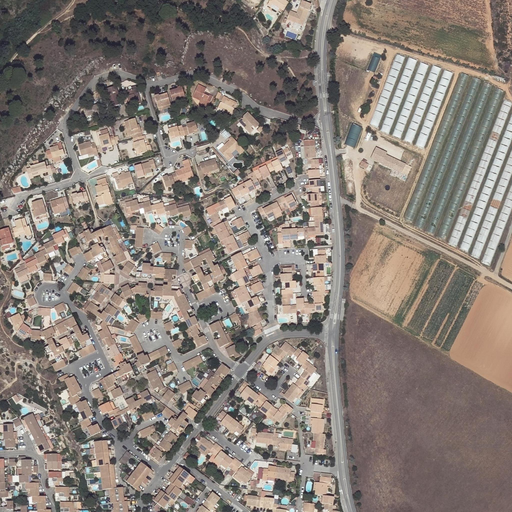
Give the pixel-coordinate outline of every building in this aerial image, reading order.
[(269,0),(269,1),(273,4),(283,11),(288,3),(285,1),(283,3),(282,2),(282,0),(269,0)] [(294,13),(290,11),(287,20),(285,19),(283,24),(292,27),(294,23),(303,26),(311,6),(302,2),(297,14),(296,14),(295,16),(293,15),(294,13)] [(374,56),(369,69),(376,72),(381,58),(374,56)] [(410,57),(406,68),(414,71),(418,60),(410,57)] [(425,75),(429,65),(422,62),(418,72),(425,75)] [(434,65),(431,72),(439,75),(441,68),(434,65)] [(461,73),(459,85),(466,86),(468,74),(461,73)] [(475,76),(471,85),(478,88),(482,79),(475,76)] [(108,95),(106,96),(110,108),(122,104),(116,86),(106,89),(108,95)] [(131,107),(142,103),(137,86),(132,87),(132,90),(129,91),(126,92),(130,104),(131,107)] [(177,90),(176,89),(170,91),(173,102),(186,98),(182,86),(178,88),(178,89),(178,90),(177,90)] [(193,97),(200,101),(200,103),(205,105),(208,107),(213,97),(206,94),(206,95),(204,94),(204,93),(206,89),(202,87),(201,88),(198,86),(193,97)] [(499,99),(503,90),(498,87),(494,96),(499,99)] [(159,94),(155,96),(158,105),(162,104),(162,106),(171,104),(167,93),(162,95),(161,95),(162,96),(160,96),(159,94)] [(229,101),(229,102),(227,101),(227,100),(228,99),(224,97),(221,96),(222,94),(218,93),(215,98),(223,102),(222,103),(221,102),(218,108),(222,110),(223,108),(225,109),(224,111),(232,115),(234,109),(234,108),(235,108),(237,103),(230,100),(229,101)] [(93,115),(95,119),(103,116),(99,105),(84,109),(86,117),(93,115)] [(254,127),(256,129),(260,125),(256,120),(255,121),(255,120),(248,113),(244,117),(245,117),(243,119),(242,118),(239,121),(245,128),(246,127),(247,129),(246,129),(251,134),(254,131),(252,128),(254,127)] [(134,139),(143,136),(141,132),(142,132),(139,124),(138,125),(137,123),(136,118),(124,122),(126,126),(129,136),(133,135),(134,139)] [(183,128),(185,136),(190,135),(190,134),(194,133),(193,131),(198,130),(195,122),(186,125),(187,127),(183,128)] [(356,148),(364,127),(354,123),(345,143),(356,148)] [(180,137),(185,136),(183,128),(178,129),(178,127),(169,130),(171,138),(175,137),(175,138),(180,137)] [(226,129),(221,133),(227,139),(231,134),(226,129)] [(107,147),(116,144),(114,137),(114,136),(109,137),(108,134),(99,137),(102,147),(105,146),(106,145),(107,147)] [(146,140),(145,135),(143,136),(134,139),(133,139),(136,150),(138,149),(140,154),(150,151),(148,146),(146,146),(145,144),(144,140),(146,140)] [(224,146),(219,151),(229,162),(234,157),(232,154),(236,150),(241,155),(245,151),(240,146),(232,137),(229,139),(230,141),(224,146)] [(304,140),(305,158),(307,158),(312,158),(316,158),(314,140),(304,140)] [(46,151),(49,160),(53,158),(60,156),(65,155),(61,142),(55,144),(56,146),(54,147),(50,148),(50,150),(46,151)] [(94,154),(98,153),(95,144),(92,145),(91,142),(79,146),(81,156),(88,154),(93,152),(94,154)] [(407,162),(387,154),(388,151),(376,146),(371,159),(402,172),(407,162)] [(213,147),(211,149),(222,161),(224,160),(213,147)] [(277,157),(278,160),(280,163),(287,160),(286,157),(291,155),(288,148),(275,154),(277,157)] [(277,157),(264,163),(266,166),(278,160),(277,157)] [(198,171),(201,179),(204,178),(203,174),(219,169),(216,159),(200,164),(201,167),(202,170),(198,171)] [(144,175),(146,174),(152,172),(151,169),(156,168),(153,160),(149,161),(149,162),(135,167),(138,178),(145,176),(144,175)] [(276,172),(283,169),(280,163),(278,160),(266,166),(269,173),(275,170),(276,172)] [(176,171),(176,173),(179,181),(187,178),(194,176),(191,167),(190,162),(183,165),(185,168),(176,171)] [(52,170),(51,166),(50,166),(47,167),(45,163),(30,167),(33,175),(37,173),(37,172),(41,171),(42,174),(47,172),(49,176),(53,174),(52,170)] [(264,163),(252,169),(253,172),(266,166),(264,163)] [(308,170),(309,174),(309,178),(319,177),(318,164),(311,164),(311,170),(308,170)] [(270,175),(269,173),(266,166),(253,172),(256,178),(257,179),(262,176),(264,179),(270,175)] [(133,182),(130,172),(125,174),(122,175),(118,176),(119,179),(116,180),(118,189),(122,188),(122,186),(126,185),(133,182)] [(175,183),(179,182),(179,181),(176,173),(171,175),(172,176),(168,178),(168,176),(163,178),(166,187),(175,185),(175,183)] [(107,204),(113,202),(106,178),(97,181),(98,186),(95,187),(97,195),(99,195),(100,197),(98,197),(96,198),(97,205),(104,203),(107,204)] [(254,187),(260,184),(257,179),(256,178),(244,184),(249,193),(256,190),(254,187)] [(309,185),(306,185),(306,189),(312,188),(313,194),(318,194),(321,194),(320,180),(309,181),(309,185)] [(242,197),(249,193),(244,184),(232,190),(235,197),(241,194),(242,197)] [(89,201),(86,192),(79,194),(78,195),(77,193),(72,195),(75,205),(80,203),(80,201),(84,200),(85,202),(89,201)] [(319,207),(318,194),(313,194),(307,194),(307,202),(310,202),(311,208),(319,207)] [(280,199),(284,207),(288,206),(289,208),(296,205),(292,195),(287,197),(285,199),(284,197),(280,199)] [(65,207),(69,206),(66,197),(59,199),(60,200),(57,201),(56,200),(51,202),(55,215),(60,213),(60,211),(66,209),(66,208),(65,207)] [(232,208),(235,207),(231,197),(219,203),(222,210),(227,207),(229,210),(232,208)] [(137,201),(137,200),(133,201),(132,198),(125,200),(125,201),(127,208),(131,207),(132,212),(140,210),(139,205),(137,201)] [(274,204),(270,206),(274,216),(282,212),(280,209),(284,207),(280,199),(276,201),(277,202),(274,204)] [(40,217),(46,215),(42,200),(32,203),(34,211),(35,211),(37,217),(40,217)] [(126,214),(132,212),(131,207),(127,208),(125,201),(121,202),(122,207),(125,207),(126,214)] [(153,211),(152,206),(150,202),(143,204),(139,205),(140,210),(143,209),(144,212),(145,214),(153,211)] [(158,215),(166,213),(165,208),(163,203),(152,206),(153,211),(157,210),(158,215)] [(212,228),(213,227),(222,223),(217,213),(222,210),(219,203),(206,209),(213,223),(210,224),(212,228)] [(177,206),(176,205),(170,206),(165,208),(166,213),(169,212),(170,215),(171,217),(179,214),(177,209),(177,206)] [(192,216),(189,206),(177,209),(179,214),(183,213),(183,216),(184,218),(192,216)] [(263,209),(262,207),(258,209),(263,218),(266,216),(268,219),(274,216),(270,206),(263,209)] [(321,207),(319,207),(311,208),(311,216),(314,215),(315,221),(322,221),(321,207)] [(15,222),(16,227),(13,228),(14,232),(16,237),(20,236),(19,235),(18,233),(24,231),(25,233),(25,235),(31,233),(29,226),(27,227),(25,219),(15,222)] [(230,228),(226,221),(223,222),(222,223),(213,227),(217,234),(226,230),(230,228)] [(315,227),(303,228),(304,236),(304,239),(308,239),(308,236),(323,235),(322,221),(315,221),(315,224),(315,227)] [(242,222),(234,226),(235,230),(244,226),(242,222)] [(116,235),(119,234),(114,224),(110,225),(115,235),(116,235)] [(107,227),(102,230),(104,235),(105,237),(107,236),(108,239),(115,235),(110,225),(107,227)] [(2,240),(0,240),(0,242),(1,247),(8,245),(13,243),(9,228),(0,230),(0,233),(1,236),(2,240)] [(198,232),(200,236),(207,231),(204,228),(198,232)] [(234,235),(230,228),(226,230),(217,234),(220,241),(223,240),(230,237),(232,235),(234,235)] [(303,228),(289,229),(290,240),(298,239),(298,236),(304,236),(303,228)] [(66,235),(65,234),(68,233),(66,229),(64,230),(53,236),(55,240),(57,245),(65,241),(64,239),(63,237),(66,235)] [(282,241),(290,240),(289,229),(281,230),(282,233),(277,233),(278,244),(283,243),(282,241)] [(93,241),(95,245),(97,244),(101,242),(99,237),(97,232),(92,234),(89,230),(87,231),(84,232),(79,235),(82,239),(81,239),(84,245),(93,241)] [(120,244),(116,235),(115,235),(108,239),(111,243),(111,245),(109,246),(110,248),(120,244)] [(235,242),(232,235),(230,237),(223,240),(226,247),(235,242)] [(250,240),(248,236),(240,240),(242,244),(247,242),(250,240)] [(55,240),(44,245),(46,250),(48,254),(56,250),(54,246),(57,245),(55,240)] [(244,247),(242,244),(240,240),(235,242),(239,250),(244,247)] [(239,250),(235,242),(226,247),(229,254),(239,250)] [(120,244),(110,248),(112,252),(114,250),(115,252),(117,256),(123,253),(124,252),(123,251),(122,248),(120,244)] [(99,249),(98,246),(92,248),(93,250),(90,251),(92,255),(85,258),(87,262),(88,262),(94,259),(94,258),(101,254),(104,259),(109,257),(104,247),(99,249)] [(199,253),(200,256),(211,251),(210,248),(199,253)] [(45,256),(48,254),(46,250),(35,255),(35,256),(37,259),(39,264),(47,260),(45,256)] [(213,250),(211,251),(200,256),(202,261),(206,259),(208,264),(212,262),(215,260),(215,259),(217,258),(213,250)] [(315,264),(323,264),(326,264),(325,250),(317,250),(318,256),(315,256),(315,264)] [(117,256),(114,257),(118,265),(122,263),(124,267),(128,263),(123,253),(117,256)] [(231,257),(234,264),(244,259),(241,253),(231,257)] [(259,257),(257,253),(248,257),(251,261),(256,259),(259,257)] [(35,256),(24,261),(26,265),(37,259),(35,256)] [(195,270),(200,267),(202,266),(201,264),(203,262),(202,261),(200,256),(190,261),(192,265),(194,268),(195,270)] [(37,259),(26,265),(28,269),(31,274),(38,270),(38,269),(36,266),(39,264),(37,259)] [(104,259),(100,261),(103,267),(99,269),(102,273),(105,272),(110,270),(114,268),(110,261),(106,263),(104,259)] [(234,264),(238,271),(243,269),(248,266),(244,259),(234,264)] [(137,268),(133,265),(128,262),(128,263),(124,267),(123,270),(130,275),(132,271),(137,274),(137,272),(137,268)] [(142,273),(137,272),(137,274),(136,277),(147,278),(148,274),(151,275),(152,268),(151,267),(151,265),(143,264),(142,273)] [(316,272),(316,278),(324,277),(323,264),(315,264),(313,264),(313,272),(316,272)] [(27,275),(30,274),(31,274),(28,269),(26,265),(15,270),(21,283),(29,279),(27,275)] [(209,275),(211,279),(222,274),(223,275),(226,273),(222,266),(219,267),(218,265),(214,266),(210,268),(213,273),(209,274),(209,275)] [(154,268),(153,275),(156,275),(156,278),(164,278),(165,270),(165,268),(154,268)] [(285,282),(292,281),(291,268),(283,268),(284,274),(281,274),(281,282),(285,282)] [(246,276),(243,269),(238,271),(233,273),(237,280),(246,276)] [(261,273),(259,269),(251,273),(253,277),(257,276),(261,273)] [(104,283),(105,283),(111,284),(114,284),(114,276),(110,275),(110,270),(105,272),(104,283)] [(164,280),(168,280),(172,280),(173,275),(176,276),(177,271),(165,270),(164,278),(164,280)] [(202,272),(197,275),(192,277),(195,284),(200,281),(204,290),(206,290),(209,288),(207,283),(212,280),(211,279),(209,275),(204,277),(202,272)] [(223,275),(222,274),(211,279),(212,280),(213,283),(224,278),(223,275)] [(240,288),(244,285),(250,283),(246,276),(237,280),(240,288)] [(324,281),(324,277),(316,278),(313,278),(314,286),(317,285),(317,291),(323,291),(325,291),(324,281)] [(296,281),(292,281),(285,282),(285,290),(282,290),(282,294),(293,293),(292,289),(296,289),(296,281)] [(250,286),(252,290),(261,286),(259,282),(250,286)] [(104,285),(101,283),(95,290),(96,291),(98,292),(99,293),(106,298),(107,298),(111,291),(107,288),(111,284),(105,283),(104,285)] [(139,286),(136,286),(136,287),(135,293),(137,293),(145,294),(146,294),(147,284),(139,283),(139,286)] [(130,295),(135,293),(136,287),(131,289),(129,285),(121,289),(123,291),(125,297),(126,297),(127,301),(131,299),(132,298),(130,295)] [(172,291),(172,286),(168,285),(164,285),(163,287),(163,295),(174,296),(177,291),(172,291)] [(248,292),(244,285),(240,288),(235,290),(238,297),(248,292)] [(151,296),(163,296),(163,295),(163,287),(155,286),(155,291),(151,291),(151,294),(151,296)] [(263,290),(261,286),(252,290),(254,294),(261,291),(263,290)] [(92,295),(88,300),(91,302),(98,292),(96,291),(93,296),(92,295)] [(119,296),(116,294),(111,301),(112,301),(115,304),(119,306),(125,297),(123,291),(119,296)] [(177,291),(174,296),(179,306),(187,302),(183,294),(181,295),(180,293),(178,294),(177,291)] [(323,294),(323,291),(317,291),(312,292),(313,296),(314,296),(314,304),(308,304),(309,312),(310,312),(322,312),(322,296),(323,296),(323,294)] [(106,298),(99,293),(98,292),(91,302),(95,305),(97,302),(101,305),(106,298)] [(241,304),(247,301),(251,299),(248,292),(238,297),(241,304)] [(297,313),(296,310),(296,305),(290,306),(290,298),(293,298),(293,293),(282,294),(283,314),(297,313)] [(120,307),(122,309),(127,301),(126,297),(125,297),(119,306),(120,307)] [(249,314),(257,310),(259,309),(257,305),(260,304),(256,297),(251,299),(247,301),(250,308),(247,310),(249,314)] [(308,314),(309,314),(309,312),(308,304),(308,303),(304,303),(304,298),(296,299),(296,305),(296,310),(300,310),(301,314),(308,314)] [(86,310),(91,302),(88,300),(83,308),(86,310)] [(95,305),(91,302),(86,310),(84,312),(89,315),(91,312),(95,315),(100,308),(99,308),(95,305)] [(187,311),(191,309),(187,302),(179,306),(184,317),(188,315),(187,311)] [(62,304),(58,305),(61,312),(66,309),(63,303),(62,304)] [(118,310),(120,307),(119,306),(115,304),(113,307),(110,305),(105,312),(113,317),(118,310)] [(102,310),(100,308),(95,315),(97,316),(99,318),(104,311),(102,310)] [(262,321),(257,310),(249,314),(247,315),(249,318),(252,326),(255,324),(259,322),(262,321)] [(113,317),(105,312),(104,311),(99,318),(103,321),(100,325),(106,326),(113,317)] [(23,324),(24,323),(19,314),(10,318),(17,333),(18,332),(20,329),(21,327),(23,324)] [(190,318),(188,315),(184,317),(189,328),(198,324),(194,316),(190,318)] [(66,318),(63,319),(64,322),(67,329),(69,327),(71,330),(73,328),(78,326),(74,317),(67,321),(66,318)] [(217,331),(219,335),(223,332),(221,328),(218,321),(209,326),(213,333),(217,331)] [(67,329),(64,322),(56,326),(53,327),(55,332),(58,331),(60,335),(68,331),(67,329)] [(28,332),(32,334),(32,331),(32,330),(23,324),(21,327),(20,329),(18,332),(26,338),(28,334),(27,333),(28,332)] [(193,337),(198,334),(199,334),(197,329),(200,328),(198,324),(189,328),(193,337)] [(260,324),(256,326),(251,328),(253,332),(260,329),(262,328),(260,324)] [(102,340),(111,336),(106,326),(100,325),(103,330),(98,332),(102,340)] [(46,339),(47,341),(52,338),(55,337),(53,335),(56,334),(55,332),(53,327),(43,332),(45,336),(45,337),(46,339)] [(258,334),(262,332),(260,329),(253,332),(252,333),(254,337),(258,335),(258,334)] [(45,336),(43,332),(43,331),(32,331),(32,334),(32,336),(32,340),(41,341),(41,337),(40,337),(40,335),(45,336)] [(83,336),(81,331),(76,333),(71,336),(72,338),(74,343),(78,340),(83,349),(86,347),(88,346),(86,342),(91,340),(88,334),(83,336)] [(225,335),(223,332),(219,335),(220,338),(219,339),(216,340),(220,347),(224,346),(229,343),(225,335)] [(198,346),(199,347),(207,343),(204,336),(199,338),(198,334),(193,337),(198,346)] [(109,347),(115,344),(116,344),(112,335),(111,336),(102,340),(103,343),(106,342),(107,343),(109,347)] [(64,350),(75,345),(74,343),(72,338),(68,340),(67,337),(60,341),(62,346),(64,350)] [(232,346),(230,342),(229,343),(224,346),(229,356),(233,354),(235,358),(239,356),(234,345),(232,346)] [(282,359),(287,353),(291,357),(293,354),(296,350),(285,342),(276,354),(273,352),(270,356),(279,362),(282,359)] [(60,361),(63,368),(67,366),(64,359),(63,360),(60,354),(63,353),(61,347),(57,349),(55,343),(49,346),(45,348),(48,355),(53,353),(58,362),(60,361)] [(114,357),(120,354),(116,347),(120,345),(119,344),(116,344),(115,344),(109,347),(110,350),(108,351),(111,358),(114,357)] [(299,362),(302,365),(306,360),(309,356),(298,348),(296,350),(293,354),(298,358),(296,360),(299,362)] [(136,363),(136,364),(140,373),(145,371),(143,366),(151,362),(150,362),(154,360),(151,353),(144,356),(144,355),(137,358),(139,361),(136,363)] [(121,354),(120,354),(114,357),(116,362),(117,363),(114,364),(116,367),(119,365),(125,362),(121,354)] [(274,368),(279,362),(270,356),(262,367),(268,371),(272,367),(274,368)] [(317,369),(306,360),(302,365),(301,367),(306,370),(298,380),(307,387),(310,383),(307,381),(317,369)] [(118,372),(120,377),(123,382),(127,380),(125,375),(133,371),(131,367),(129,364),(127,365),(126,364),(120,367),(122,370),(118,372)] [(131,367),(133,371),(135,376),(140,373),(136,364),(131,367)] [(222,364),(215,373),(219,377),(221,374),(223,375),(225,377),(230,370),(222,364)] [(159,378),(154,367),(149,369),(151,372),(148,374),(147,374),(150,382),(159,378)] [(214,373),(211,371),(206,378),(209,381),(214,373)] [(219,377),(215,373),(214,373),(209,381),(213,384),(214,385),(217,381),(220,383),(222,379),(220,378),(219,377)] [(69,378),(67,374),(60,378),(58,378),(60,382),(64,380),(68,388),(78,384),(74,376),(69,378)] [(103,379),(108,389),(109,388),(113,386),(115,385),(114,383),(117,382),(116,379),(113,374),(103,379)] [(192,382),(199,386),(202,379),(196,376),(192,382)] [(161,383),(159,378),(150,382),(154,389),(158,387),(160,391),(161,390),(164,389),(161,383)] [(201,390),(202,391),(206,394),(209,397),(214,390),(212,388),(214,385),(213,384),(209,381),(206,378),(205,378),(198,388),(200,390),(201,390)] [(297,384),(300,387),(304,390),(307,387),(298,380),(296,383),(297,384)] [(246,400),(253,391),(247,387),(249,384),(245,382),(239,390),(242,393),(240,395),(246,400)] [(280,393),(283,396),(292,403),(296,397),(302,390),(299,388),(296,386),(293,383),(285,395),(281,392),(280,393)] [(78,384),(68,388),(72,397),(70,398),(68,399),(70,402),(79,398),(78,398),(77,394),(81,391),(78,384)] [(114,399),(123,395),(120,388),(115,390),(113,386),(109,388),(114,399)] [(167,389),(166,388),(164,389),(161,390),(165,393),(163,397),(169,402),(171,400),(175,394),(172,392),(167,389)] [(139,400),(141,404),(152,399),(151,396),(148,390),(140,394),(142,398),(139,400)] [(205,396),(200,391),(199,392),(196,390),(191,397),(198,402),(195,406),(196,407),(199,410),(206,401),(203,399),(205,396)] [(263,398),(260,395),(259,396),(253,391),(246,400),(253,404),(254,402),(258,405),(263,398)] [(130,410),(141,404),(139,400),(135,401),(133,397),(126,401),(129,407),(130,410)] [(79,399),(80,398),(79,398),(70,402),(71,406),(76,404),(80,412),(89,408),(86,400),(81,402),(79,399)] [(272,406),(266,401),(267,400),(263,398),(258,405),(261,408),(260,410),(266,415),(268,412),(272,406)] [(311,412),(322,413),(323,400),(316,399),(315,404),(312,404),(311,412)] [(109,402),(100,406),(104,414),(109,411),(110,415),(109,416),(110,416),(114,414),(119,412),(117,408),(113,410),(109,402)] [(183,412),(184,413),(191,405),(188,403),(181,412),(183,413),(183,412)] [(272,406),(268,412),(273,417),(280,422),(288,411),(290,413),(293,409),(284,403),(278,411),(272,406)] [(192,404),(191,405),(184,413),(187,416),(192,419),(197,413),(193,410),(196,407),(195,406),(192,404)] [(88,417),(93,415),(89,408),(80,412),(84,420),(79,422),(81,426),(91,421),(90,421),(88,417)] [(120,416),(123,415),(124,414),(123,410),(119,412),(114,414),(116,418),(111,421),(115,428),(124,424),(120,416)] [(172,426),(169,430),(170,431),(174,434),(180,426),(184,429),(188,424),(184,420),(180,417),(176,421),(172,418),(175,413),(172,411),(168,417),(171,419),(168,423),(172,426)] [(223,421),(221,423),(227,428),(234,419),(223,411),(218,417),(223,421)] [(24,418),(25,421),(27,425),(36,421),(32,414),(24,418)] [(324,419),(321,419),(317,418),(313,418),(312,426),(312,432),(314,433),(322,434),(324,419)] [(234,419),(227,428),(233,432),(235,430),(239,434),(244,428),(234,419)] [(27,425),(29,430),(30,432),(39,428),(36,421),(27,425)] [(83,430),(88,428),(91,436),(101,431),(97,424),(92,426),(90,422),(91,422),(91,421),(81,426),(83,430)] [(3,433),(13,432),(12,425),(3,425),(3,433)] [(30,432),(32,435),(34,439),(43,435),(39,428),(30,432)] [(87,438),(91,436),(88,428),(83,430),(87,438)] [(169,430),(167,429),(161,436),(164,438),(170,431),(169,430)] [(178,437),(174,434),(170,431),(164,438),(164,439),(170,443),(173,439),(175,441),(178,437)] [(13,432),(3,433),(3,440),(4,440),(5,440),(13,440),(14,440),(17,440),(16,432),(13,432)] [(273,437),(274,434),(268,433),(258,432),(257,436),(257,440),(257,443),(266,444),(272,445),(273,437)] [(326,450),(323,449),(325,434),(322,434),(314,433),(313,440),(317,441),(315,453),(326,454),(326,450)] [(34,439),(36,444),(38,446),(46,442),(43,435),(34,439)] [(213,454),(218,447),(215,444),(214,446),(202,437),(201,439),(197,437),(193,443),(200,448),(208,454),(209,452),(213,454)] [(278,437),(273,437),(272,445),(280,446),(279,448),(291,450),(293,438),(291,438),(291,439),(278,437)] [(163,449),(167,451),(172,445),(170,443),(164,439),(157,448),(161,452),(163,449)] [(5,448),(15,448),(14,440),(13,440),(5,440),(5,448)] [(42,453),(47,450),(50,449),(46,442),(38,446),(39,449),(41,453),(42,453)] [(221,451),(222,450),(218,447),(213,454),(216,457),(215,459),(221,464),(227,456),(221,451)] [(157,448),(156,448),(153,452),(151,456),(159,462),(162,458),(159,456),(162,452),(161,452),(157,448)] [(238,462),(234,459),(233,460),(227,456),(221,464),(227,469),(229,467),(232,469),(238,462)] [(18,457),(19,459),(19,461),(21,461),(22,468),(31,468),(31,460),(26,460),(25,457),(18,457)] [(48,470),(58,470),(57,462),(48,462),(48,465),(48,470)] [(151,470),(141,462),(137,467),(147,475),(149,472),(151,470)] [(238,462),(232,469),(228,474),(232,477),(236,471),(238,469),(241,464),(238,462)] [(267,480),(267,477),(275,478),(276,467),(269,466),(268,469),(264,469),(263,479),(267,480)] [(133,472),(143,479),(147,475),(137,467),(133,472)] [(239,470),(237,472),(235,475),(242,481),(246,484),(253,476),(241,467),(239,470)] [(276,467),(275,478),(280,479),(289,480),(289,482),(289,483),(294,483),(295,473),(290,472),(290,469),(276,467)] [(195,479),(180,468),(177,472),(187,480),(191,484),(195,479)] [(49,487),(51,486),(54,486),(54,482),(59,482),(62,482),(62,472),(49,473),(49,480),(49,487)] [(143,479),(133,472),(129,476),(140,484),(143,479)] [(175,475),(173,477),(183,485),(187,480),(177,472),(175,475)] [(126,481),(136,489),(138,487),(140,484),(129,476),(126,481)] [(172,484),(179,490),(183,485),(173,477),(171,479),(169,482),(170,482),(172,484)] [(327,483),(324,483),(320,483),(317,482),(316,491),(315,494),(323,495),(326,496),(327,483)] [(39,497),(39,489),(39,488),(38,486),(38,483),(32,483),(29,483),(26,483),(26,490),(31,489),(31,497),(32,497),(39,497)] [(172,484),(170,486),(168,489),(179,497),(183,492),(179,490),(172,484)] [(56,502),(61,501),(61,495),(69,495),(69,487),(59,487),(55,488),(56,495),(56,502)] [(123,495),(122,488),(116,489),(110,489),(110,496),(123,495)] [(179,497),(168,489),(165,494),(172,499),(175,502),(179,497)] [(162,491),(158,496),(168,504),(172,499),(165,494),(162,491)] [(213,492),(211,494),(210,496),(204,503),(212,509),(220,498),(213,492)] [(114,503),(124,502),(123,495),(110,496),(111,503),(114,503)] [(330,510),(332,510),(334,497),(326,496),(323,495),(322,503),(325,503),(325,509),(330,510)] [(45,501),(45,500),(45,496),(39,497),(32,497),(33,503),(37,503),(38,510),(46,510),(45,502),(45,501)] [(156,499),(154,501),(157,503),(161,506),(164,509),(168,504),(158,496),(156,499)] [(246,505),(250,506),(252,506),(256,507),(260,507),(261,497),(247,496),(246,505)] [(273,509),(273,504),(274,499),(265,498),(261,497),(260,507),(263,507),(273,509)] [(7,502),(7,507),(0,507),(0,511),(13,511),(14,511),(13,502),(7,502)] [(70,511),(74,511),(74,502),(64,502),(60,503),(60,511),(70,511)] [(124,502),(114,503),(114,510),(127,509),(127,502),(124,502)] [(209,511),(212,509),(204,503),(197,511),(209,511)]
